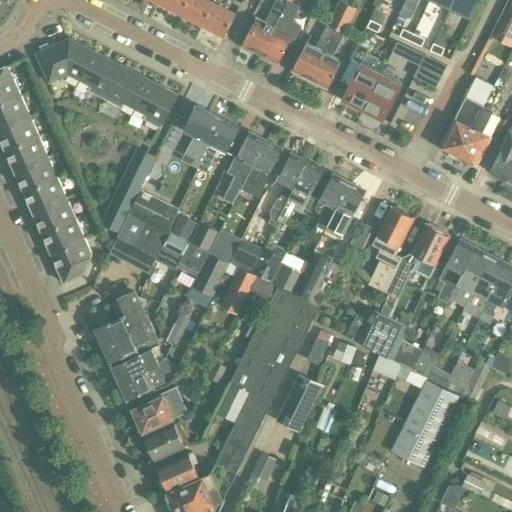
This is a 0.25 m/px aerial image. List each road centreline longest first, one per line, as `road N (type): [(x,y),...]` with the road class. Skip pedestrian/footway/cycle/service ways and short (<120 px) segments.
road 1 (residential): [(511,229),(66,0)]
road 2 (residential): [(124,511),(0,218)]
